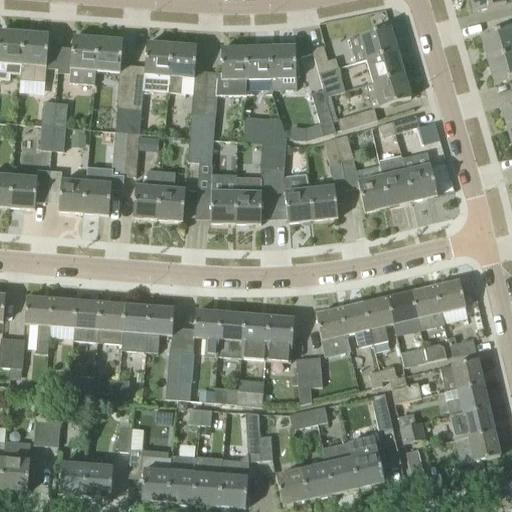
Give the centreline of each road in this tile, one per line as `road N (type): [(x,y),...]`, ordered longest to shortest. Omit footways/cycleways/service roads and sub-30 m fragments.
road 1 (residential): [(483,235),(303,268),(160,273),(0,254)]
road 2 (residential): [(483,235),(415,0)]
road 3 (residential): [(137,0),(259,0)]
